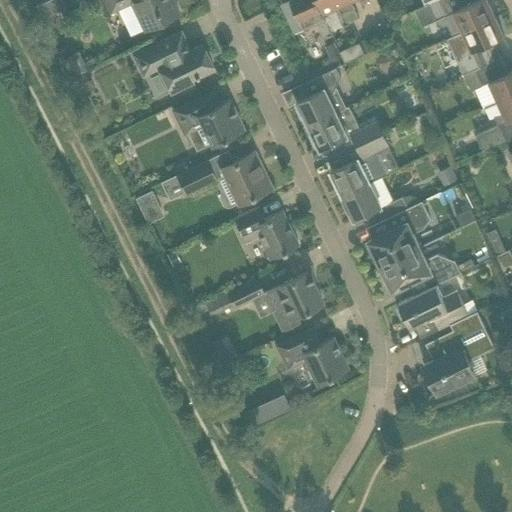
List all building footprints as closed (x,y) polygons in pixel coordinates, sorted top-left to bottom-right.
[(60,0),(46,0),(35,6),(38,12),(40,18),(42,17),(64,7),(60,0)] [(101,0),(109,13),(129,4),(142,32),(179,14),(172,0),(101,0)] [(316,0),(290,0),(303,29),(317,23),(324,39),(332,35),(323,15),(316,0)] [(316,0),(323,15),(335,10),(342,25),(350,21),(340,0),(316,0)] [(340,0),(350,21),(358,17),(352,2),(357,0),(340,0)] [(461,31),(462,32),(495,17),(487,0),(477,0),(445,15),(438,0),(436,0),(428,4),(437,23),(443,25),(447,23),(452,35),(461,31)] [(46,18),(54,34),(63,29),(56,13),(46,18)] [(495,17),(462,32),(471,52),(504,37),(495,17)] [(131,54),(141,76),(157,69),(169,94),(193,82),(191,79),(213,69),(201,43),(189,49),(180,30),(131,54)] [(372,36),(360,41),(365,52),(377,47),(372,36)] [(324,46),(331,61),(341,57),(334,41),(324,46)] [(389,45),(388,49),(390,53),(394,55),(398,53),(400,48),(398,44),(393,43),(389,45)] [(62,59),(61,59),(70,77),(72,76),(86,69),(76,51),(62,59)] [(457,57),(464,74),(474,69),(467,53),(457,57)] [(307,122),(309,125),(346,107),(336,86),(340,76),(336,67),(301,84),(307,96),(297,101),(298,103),(294,105),(300,119),(301,118),(304,124),(307,122)] [(474,69),(464,74),(471,90),(481,85),(474,69)] [(511,71),(488,82),(497,102),(511,95),(511,71)] [(76,77),(82,90),(94,85),(88,72),(76,77)] [(171,111),(182,135),(200,126),(209,145),(243,129),(228,98),(218,103),(212,91),(171,111)] [(511,95),(497,102),(485,108),(490,118),(493,116),(497,125),(476,134),(482,151),(508,139),(502,124),(511,119),(511,95)] [(351,135),(357,145),(383,132),(377,119),(359,128),(348,105),(346,107),(309,125),(310,127),(306,129),(309,135),(308,135),(315,148),(319,146),(320,149),(351,135)] [(331,171),(343,195),(371,181),(385,174),(374,152),(389,145),(383,132),(357,145),(362,156),(331,171)] [(266,189),(254,166),(260,163),(254,151),(236,160),(218,168),(235,204),(248,198),(266,189)] [(212,179),(203,160),(187,168),(175,173),(174,174),(160,180),(164,188),(178,181),(178,182),(183,193),(212,179)] [(184,161),(172,167),(175,173),(187,168),(184,161)] [(371,181),(343,195),(354,220),(383,206),(371,181)] [(146,219),(162,212),(151,188),(135,195),(146,219)] [(386,204),(391,215),(408,207),(403,195),(386,204)] [(369,240),(381,265),(421,246),(415,231),(424,227),(430,217),(421,200),(408,207),(391,215),(383,219),(389,230),(369,240)] [(244,242),(257,236),(268,258),(298,243),(285,215),(276,212),(264,218),(258,205),(233,218),(244,242)] [(471,207),(455,214),(461,225),(476,218),(471,207)] [(424,275),(430,287),(436,284),(436,283),(460,271),(455,260),(437,253),(427,258),(421,246),(381,265),(382,268),(379,270),(386,287),(390,285),(393,291),(424,275)] [(166,253),(171,265),(179,261),(174,249),(166,253)] [(298,323),(295,316),(322,303),(307,270),(271,287),(280,307),(274,310),(284,330),(298,323)] [(204,302),(207,308),(210,315),(231,304),(233,307),(263,293),(262,292),(263,291),(256,277),(204,302)] [(450,323),(451,325),(470,316),(469,314),(456,289),(442,296),(436,284),(430,287),(399,302),(400,304),(398,306),(397,309),(401,318),(404,319),(406,318),(411,328),(414,326),(420,338),(450,323)] [(511,295),(497,303),(504,317),(511,313),(511,295)] [(470,316),(451,325),(453,329),(426,342),(434,360),(424,365),(438,392),(476,374),(469,359),(495,347),(477,310),(469,314),(470,316)] [(308,368),(315,383),(348,368),(332,335),(321,340),(315,326),(274,345),(285,369),(300,362),(303,370),(308,368)] [(246,409),(253,423),(263,419),(256,404),(246,409)]
